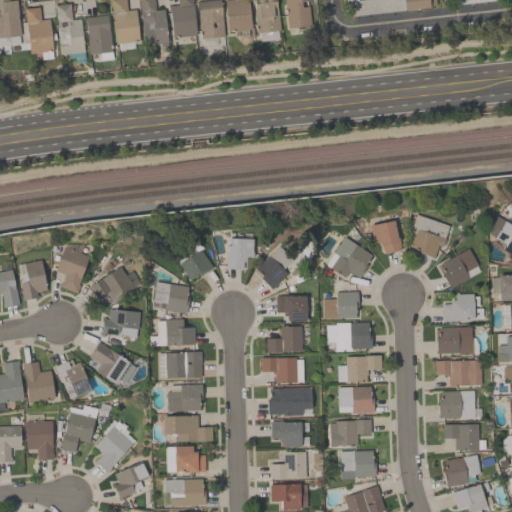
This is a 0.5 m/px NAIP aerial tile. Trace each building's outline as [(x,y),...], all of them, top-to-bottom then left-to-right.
[(0,0),(15,0),(19,34),(0,36),(0,0)] [(134,9),(137,41),(114,43),(109,0),(124,0),(126,10),(134,9)] [(137,0),(152,0),(154,9),(162,8),(166,42),(142,44),(137,0)] [(172,37),(168,5),(177,4),(176,0),(191,0),(195,34),(172,37)] [(195,1),(207,0),(219,0),(223,36),(200,38),(195,1)] [(246,0),(250,28),(227,31),(223,0),(246,0)] [(252,10),(254,10),(252,0),(274,0),(275,7),(277,7),(279,29),(255,32),(252,10)] [(286,27),(282,0),(307,0),(300,1),(301,6),(307,6),(309,25),(286,27)] [(434,0),(435,4),(428,5),(428,7),(354,15),(352,0),(434,0)] [(59,54),(53,4),(68,2),(70,19),(79,18),(82,51),(59,54)] [(28,53),(23,8),(38,6),(39,19),(48,18),(51,50),(28,53)] [(106,14),(111,58),(100,59),(99,52),(88,53),(84,17),(106,14)] [(408,248),(414,232),(411,231),(412,228),(410,227),(415,213),(447,225),(443,237),(444,238),(441,246),(437,245),(432,257),(408,248)] [(511,255),(502,249),(505,244),(487,233),(486,215),(491,213),(511,225),(511,255)] [(376,241),(371,242),(368,224),(392,219),(396,237),(397,237),(399,249),(382,252),(381,245),(379,246),(379,243),(377,243),(376,241)] [(342,277),(323,264),(343,236),(370,255),(364,263),(366,264),(357,277),(347,270),(342,277)] [(252,238),(251,256),(245,256),(245,261),(241,261),(241,268),(224,268),(225,255),(226,255),(227,237),(252,238)] [(253,268),(278,245),(291,259),(281,269),(285,273),(270,288),(259,277),(261,275),(253,268)] [(62,246),(87,255),(76,284),(78,285),(75,292),(58,286),(59,282),(60,283),(63,274),(54,270),(62,246)] [(441,274),(443,272),(438,264),(466,247),(476,264),(464,271),(467,277),(448,288),(441,274)] [(211,266),(198,276),(197,273),(188,279),(177,263),(199,248),(211,266)] [(22,262),(39,259),(44,289),(35,291),(35,294),(36,294),(37,296),(20,299),(20,297),(21,296),(18,284),(20,284),(18,273),(24,272),(22,262)] [(112,302),(105,291),(94,298),(87,287),(118,265),(133,287),(112,302)] [(0,270),(10,268),(17,300),(18,299),(19,303),(1,307),(0,302),(2,302),(0,292),(0,270)] [(511,299),(498,300),(496,274),(510,274),(510,273),(511,272),(511,299)] [(150,306),(154,281),(186,286),(184,297),(187,297),(185,312),(163,309),(163,308),(150,306)] [(334,297),(334,291),(356,290),(356,306),(354,306),(354,317),(321,318),(321,298),(334,297)] [(441,303),(449,303),(448,300),(453,299),(453,293),(471,293),(471,296),(477,296),(477,305),(472,305),(472,308),(480,308),(481,317),(472,317),(472,318),(457,319),(457,320),(441,320),(441,303)] [(304,320),(286,321),(286,315),(282,315),(282,311),(274,311),(274,296),(281,295),(281,294),(289,294),(289,295),(304,295),(304,320)] [(134,336),(125,336),(125,334),(103,332),(102,334),(100,334),(101,316),(104,316),(104,318),(107,318),(108,308),(138,311),(136,328),(135,328),(134,336)] [(181,326),(192,326),(193,344),(147,345),(147,335),(155,335),(154,320),(163,320),(163,319),(181,318),(181,326)] [(370,347),(350,348),(350,350),(334,350),(333,341),(324,341),(324,324),(333,324),(333,322),(366,321),(367,332),(369,332),(370,347)] [(300,350),(265,352),(264,337),(278,337),(277,332),(279,332),(279,326),(299,325),(300,350)] [(470,354),(456,354),(456,352),(435,352),(434,337),(437,337),(437,326),(469,326),(470,354)] [(511,360),(496,361),(496,345),(505,344),(505,335),(511,334),(511,360)] [(123,382),(117,377),(113,383),(93,370),(98,363),(87,356),(97,341),(127,360),(127,362),(133,366),(123,382)] [(199,351),(200,363),(199,363),(199,376),(157,377),(157,352),(199,351)] [(335,381),(335,364),(344,364),(344,356),(363,355),(363,354),(379,354),(379,368),(366,369),(366,374),(364,374),(364,380),(335,381)] [(259,357),(294,356),(294,358),(301,358),(301,381),(281,381),(281,382),(273,383),(273,370),(259,371),(259,357)] [(52,366),(65,360),(68,366),(70,365),(68,359),(70,358),(72,364),(77,362),(89,390),(74,396),(74,395),(67,397),(60,381),(59,382),(52,366)] [(480,385),(447,385),(447,374),(433,374),(433,360),(479,359),(480,385)] [(21,398),(0,401),(0,373),(3,373),(1,362),(17,360),(18,365),(17,365),(21,398)] [(52,397),(27,400),(22,367),(21,368),(20,363),(36,361),(37,371),(48,370),(52,397)] [(511,390),(511,391),(511,377),(502,377),(502,366),(511,366),(511,390)] [(200,383),(200,388),(201,388),(201,393),(200,393),(200,399),(197,399),(197,410),(166,410),(165,390),(168,390),(168,384),(200,383)] [(336,411),(336,386),(368,385),(369,396),(371,396),(372,411),(350,412),(350,411),(336,411)] [(300,414),(288,414),(288,415),(282,415),(282,413),(266,413),(266,398),(268,398),(268,387),(309,387),(309,407),(300,407),(300,414)] [(471,390),(472,418),(458,419),(458,416),(437,417),(436,402),(439,402),(439,390),(471,390)] [(87,442),(76,440),(73,451),(59,448),(69,406),(80,409),(81,404),(96,408),(87,442)] [(162,416),(189,415),(196,415),(196,426),(210,426),(210,440),(175,441),(175,433),(162,433),(162,429),(161,427),(161,423),(162,422),(162,416)] [(50,420),(50,453),(51,453),(52,458),(36,458),(35,448),(24,448),(24,421),(30,421),(31,420),(41,419),(42,420),(50,420)] [(92,445),(103,433),(101,432),(112,419),(115,422),(116,420),(120,423),(121,422),(125,425),(123,427),(127,431),(125,433),(133,439),(108,467),(109,468),(105,472),(92,461),(97,456),(98,456),(101,453),(92,445)] [(369,433),(355,434),(356,445),(327,446),(327,422),(333,422),(333,420),(368,419),(369,433)] [(281,447),(281,440),(276,440),(276,438),(268,438),(268,420),(285,420),(285,421),(299,421),(299,445),(287,445),(287,446),(281,447)] [(476,423),(476,439),(483,439),(483,448),(453,449),(453,437),(441,437),(441,424),(476,423)] [(19,446),(9,446),(9,456),(10,456),(10,461),(0,461),(0,425),(19,425),(19,446)] [(203,454),(203,471),(164,471),(164,446),(190,445),(190,451),(195,451),(195,454),(203,454)] [(370,449),(371,460),(373,460),(374,475),(352,476),(352,477),(338,478),(338,450),(370,449)] [(303,450),(304,476),(286,476),(286,477),(268,477),(268,463),(282,463),(281,451),(303,450)] [(445,486),(441,470),(444,470),(442,460),(474,453),(478,473),(473,474),(474,480),(445,486)] [(146,476),(137,480),(140,486),(132,490),(132,491),(120,497),(121,499),(118,500),(109,482),(113,480),(114,483),(116,482),(112,473),(139,460),(146,476)] [(200,478),(200,489),(203,489),(203,505),(168,506),(167,491),(161,491),(161,479),(200,478)] [(468,511),(465,504),(454,508),(449,492),(477,483),(477,484),(485,481),(487,489),(480,492),(482,497),(488,495),(491,504),(468,511)] [(297,482),(297,484),(304,484),(305,506),(298,507),(298,508),(280,508),(280,499),(268,500),(268,483),(297,482)] [(383,510),(376,511),(332,511),(330,506),(343,502),(341,495),(374,484),(383,510)]
